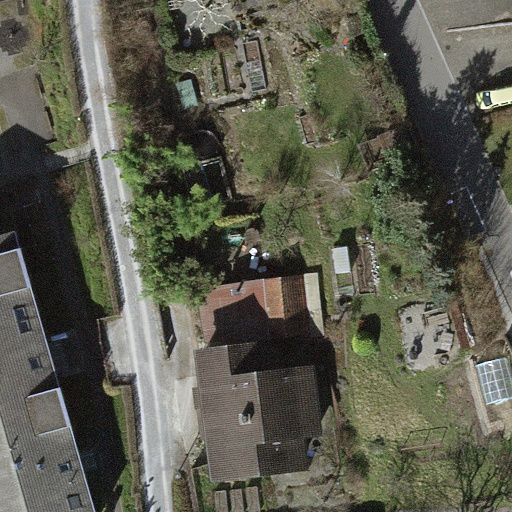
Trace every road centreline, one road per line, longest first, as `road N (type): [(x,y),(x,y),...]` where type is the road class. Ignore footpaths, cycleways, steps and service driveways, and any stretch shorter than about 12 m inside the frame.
road 1 (residential): [(84,0),(163,511)]
road 2 (residential): [(388,0),(511,265)]
